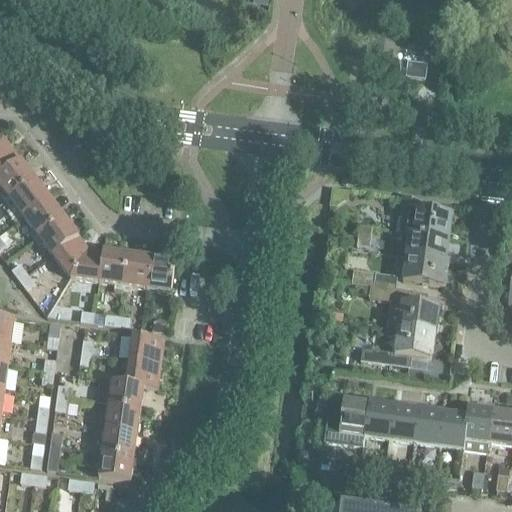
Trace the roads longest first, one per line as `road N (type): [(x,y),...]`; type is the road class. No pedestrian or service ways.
road 1 (residential): [(257,241),(106,219),(22,110),(0,106)]
road 2 (residential): [(151,511),(166,479),(226,425),(239,394),(257,241)]
road 3 (residential): [(495,170),(473,350),(511,356)]
road 4 (tertiary): [(96,93),(122,116),(168,135),(269,150)]
road 5 (tertiary): [(272,127),(173,114),(96,93)]
road 6 (tertiary): [(269,150),(360,162),(413,157)]
road 7 (tertiary): [(413,157),(272,127)]
road 8 (residential): [(272,127),(293,0)]
